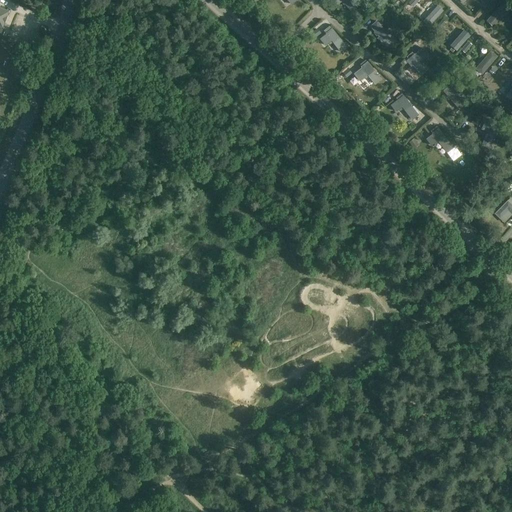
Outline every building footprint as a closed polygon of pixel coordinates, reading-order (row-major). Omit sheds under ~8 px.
[(342,1),(344,4),(350,11),(357,5),(352,0),(332,0),(337,5),(341,2),(342,1)] [(493,27),(509,9),(502,3),(486,21),(493,27)] [(370,16),(374,21),(380,15),(375,11),(370,16)] [(376,20),(369,26),(378,36),(376,38),(382,45),(399,31),(394,24),(388,29),(388,28),(385,31),(376,20)] [(317,28),(312,32),(315,37),(320,33),(317,28)] [(326,34),(320,39),(325,45),(331,41),(340,51),(348,45),(345,42),(343,43),(331,28),(325,33),(326,34)] [(450,46),(456,51),(470,36),(464,30),(450,46)] [(412,51),(406,56),(408,58),(407,59),(410,62),(408,63),(411,65),(412,64),(421,74),(427,69),(421,61),(429,55),(422,47),(414,54),(414,53),(413,53),(412,51)] [(491,51),(475,69),(482,75),(497,57),(491,51)] [(362,68),(354,74),(359,81),(367,75),(374,83),(380,78),(378,75),(379,74),(376,70),(375,71),(367,61),(361,66),(362,68)] [(441,71),(437,67),(432,71),(436,75),(441,71)] [(346,77),(351,73),(348,68),(343,73),(346,77)] [(450,99),(459,110),(465,104),(457,95),(461,92),(453,82),(448,86),(447,84),(442,89),(443,90),(442,91),(447,96),(446,97),(448,100),(450,99)] [(398,101),(391,106),(396,112),(402,107),(412,119),(418,115),(417,114),(412,107),(413,106),(410,102),(409,103),(404,96),(402,94),(396,98),(398,101)] [(484,117),(479,127),(482,128),(481,129),(488,132),(482,144),(490,148),(495,136),(497,137),(501,128),(491,124),(493,121),(484,117)] [(432,134),(426,138),(431,145),(437,140),(447,153),(453,148),(439,129),(438,129),(437,127),(430,131),(432,134)] [(414,138),(409,142),(413,148),(418,145),(414,138)] [(508,200),(495,213),(500,218),(508,210),(511,213),(511,197),(509,200),(508,200)]
